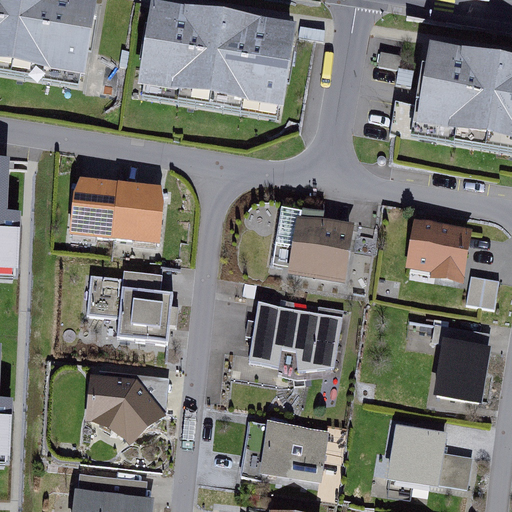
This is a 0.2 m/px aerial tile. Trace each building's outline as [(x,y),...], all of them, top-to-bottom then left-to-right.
[(56,0),(0,0),(0,62),(80,75),(91,6),(56,0)] [(154,15),(142,88),(279,110),(291,37),(154,15)] [(511,68),(431,56),(419,130),(511,144),(511,68)] [(8,171),(0,170),(0,274),(16,275),(19,225),(5,224),(8,171)] [(102,186),(60,182),(54,238),(97,242),(102,186)] [(145,191),(102,186),(97,242),(139,246),(145,191)] [(258,267),(274,269),(273,274),(330,284),(340,227),(286,217),(287,213),(268,210),(258,267)] [(463,283),(464,277),(471,231),(414,221),(406,267),(436,272),(435,278),(463,283)] [(500,282),(471,277),(466,305),(495,310),(500,282)] [(122,283),(93,279),(89,314),(121,318),(119,336),(166,342),(171,295),(122,290),(122,283)] [(279,377),(283,356),(295,358),(296,381),(337,378),(336,364),(343,330),(256,313),(245,371),(279,377)] [(482,403),(492,346),(443,338),(434,395),(482,403)] [(0,352),(0,463),(11,464),(12,426),(13,408),(0,407),(0,386),(1,353),(0,352)] [(98,422),(96,427),(125,440),(128,436),(133,443),(167,418),(140,382),(91,376),(86,421),(95,422),(98,422)] [(318,434),(256,424),(247,475),(309,486),(318,434)] [(442,454),(446,433),(397,425),(388,479),(467,492),(473,459),(442,454)] [(152,511),(153,505),(144,504),(146,485),(80,479),(78,500),(75,500),(73,511),(152,511)]
